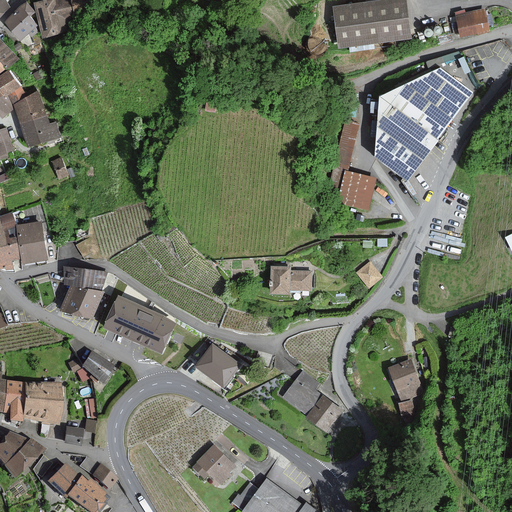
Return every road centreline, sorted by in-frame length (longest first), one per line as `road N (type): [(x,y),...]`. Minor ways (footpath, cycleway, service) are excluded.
road 1 (residential): [(358,318),(248,341),(207,329),(106,266),(64,265),(4,280)]
road 2 (residential): [(174,0),(278,71),(329,86),(511,31)]
road 3 (tertiary): [(358,318),(398,272),(454,151),(484,108)]
road 4 (secondary): [(161,383),(195,390),(327,482)]
road 5 (tertiary): [(327,482),(365,455),(370,438),(338,369),(358,318)]
road 6 (residential): [(161,383),(35,309),(4,280)]
road 7 (track): [(377,300),(430,321),(511,289)]
road 8 (residential): [(0,425),(118,456)]
